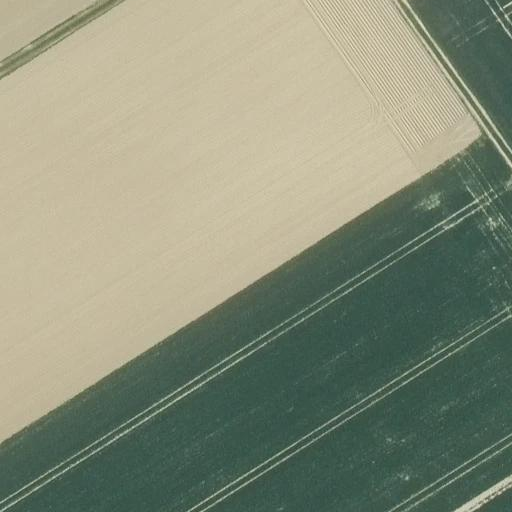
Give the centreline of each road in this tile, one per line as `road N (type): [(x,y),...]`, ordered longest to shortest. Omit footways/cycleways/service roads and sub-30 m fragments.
road 1 (track): [(511,156),(402,0)]
road 2 (track): [(0,73),(119,0)]
